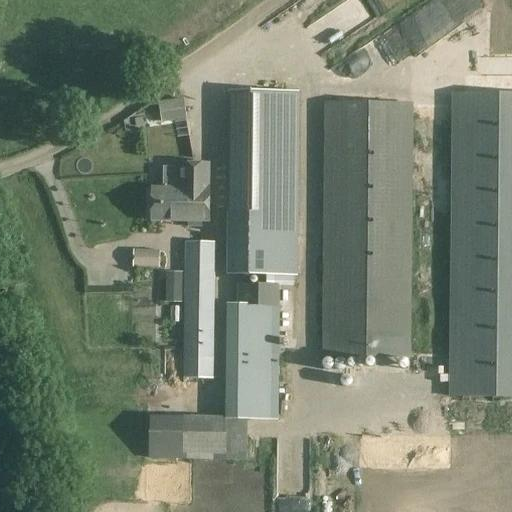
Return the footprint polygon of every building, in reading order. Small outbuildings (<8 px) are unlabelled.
[(396,59),(459,23),(445,0),(353,0),(369,25),(375,22),(396,59)] [(266,276),(296,276),(296,247),(295,247),(296,94),(229,92),(227,276),(266,276)] [(511,93),(454,93),(450,396),(511,396),(511,93)] [(171,111),(172,121),(186,119),(183,98),(157,102),(159,113),(171,111)] [(413,105),(325,104),(323,356),(411,356),(413,105)] [(192,150),(174,153),(175,164),(194,161),(192,150)] [(152,189),(152,222),(208,222),(209,189),(208,189),(208,168),(179,168),(179,189),(152,189)] [(185,243),(182,380),(213,380),(216,244),(185,243)] [(133,252),(133,267),(157,268),(158,253),(133,252)] [(181,303),(182,273),(166,273),(165,302),(181,303)] [(296,288),(296,276),(266,276),(266,285),(242,285),(241,305),(227,305),(225,416),(183,415),(182,460),(238,460),(238,421),(278,421),(280,308),(280,288),(296,288)] [(134,301),(121,301),(122,312),(134,312),(134,301)]
